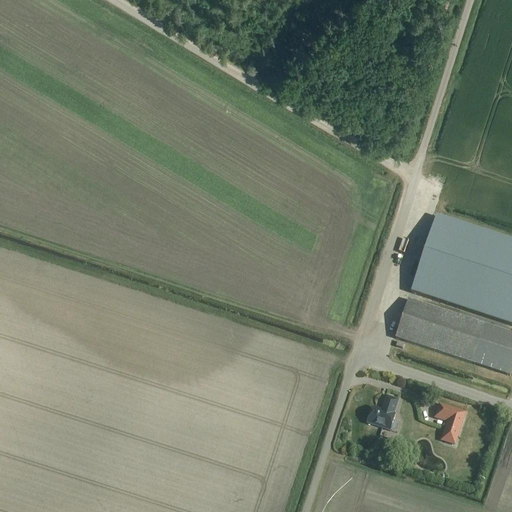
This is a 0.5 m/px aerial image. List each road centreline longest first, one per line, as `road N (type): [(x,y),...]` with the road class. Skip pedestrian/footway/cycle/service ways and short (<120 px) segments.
road 1 (track): [(0,228),(360,339)]
road 2 (unclassified): [(304,511),(414,175)]
road 3 (track): [(414,175),(113,0)]
road 4 (track): [(414,175),(470,0)]
road 5 (track): [(511,409),(354,359)]
